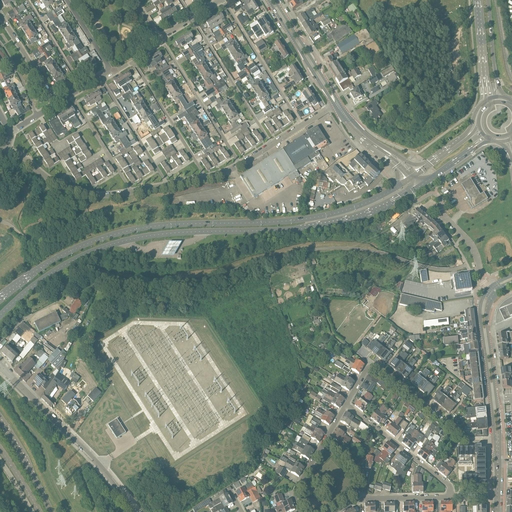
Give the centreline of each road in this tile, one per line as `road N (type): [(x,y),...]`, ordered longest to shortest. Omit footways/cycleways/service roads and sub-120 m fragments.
road 1 (primary): [(0,315),(53,270),(108,245),(170,233),(326,225),(419,186)]
road 2 (primary): [(409,179),(310,218),(119,232),(57,257),(0,298)]
road 3 (residential): [(135,511),(85,448),(0,366)]
road 4 (residential): [(488,288),(479,314),(497,442)]
road 5 (residential): [(497,442),(468,440),(372,362)]
road 6 (residential): [(240,164),(159,38)]
road 7 (residential): [(497,442),(486,315),(493,294)]
road 8 (residential): [(271,144),(191,18)]
road 9 (residential): [(302,124),(223,0)]
road 10 (residential): [(450,497),(446,483),(346,404)]
road 11 (residential): [(205,177),(130,57)]
road 12 (residential): [(132,191),(81,193),(7,150)]
road 13 (residential): [(167,185),(99,77)]
road 14 (tertiary): [(267,0),(333,103)]
road 15 (residential): [(301,511),(297,486),(346,404)]
